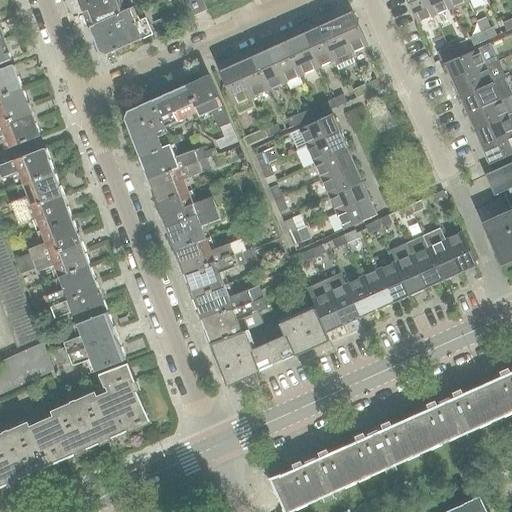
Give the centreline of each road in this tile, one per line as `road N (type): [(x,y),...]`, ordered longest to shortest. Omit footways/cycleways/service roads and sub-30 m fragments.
road 1 (residential): [(216,452),(85,99)]
road 2 (tertiary): [(216,452),(511,320)]
road 3 (residential): [(85,99),(307,0)]
road 4 (residential): [(450,182),(369,0)]
road 5 (tertiary): [(81,511),(216,452)]
